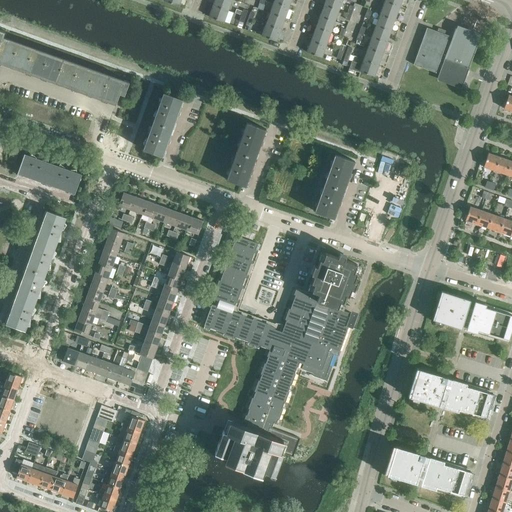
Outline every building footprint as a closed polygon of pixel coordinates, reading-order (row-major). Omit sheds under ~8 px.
[(215,0),(213,5),(228,10),(231,0),(215,0)] [(325,0),(324,5),(338,10),(341,0),(325,0)] [(385,1),(380,14),(394,19),(399,6),(385,1)] [(274,2),(270,13),(285,18),(289,7),(274,2)] [(228,10),(213,5),(210,16),(209,16),(224,22),(224,21),(228,10)] [(324,5),(320,16),(334,21),(338,10),(324,5)] [(270,13),(266,24),(281,29),(285,18),(270,13)] [(380,14),(376,25),(390,31),(394,19),(380,14)] [(320,16),(316,27),(330,33),(334,21),(320,16)] [(281,29),(266,24),(262,35),(262,36),(277,41),(277,40),(281,29)] [(376,25),(372,37),(386,42),(390,31),(376,25)] [(316,27),(311,41),(326,46),(330,33),(316,27)] [(437,68),(439,69),(449,41),(447,40),(449,37),(449,36),(427,28),(413,65),(414,65),(414,64),(435,72),(436,73),(436,72),(437,68)] [(456,28),(451,41),(449,41),(439,69),(440,70),(437,78),(438,78),(438,77),(461,86),(461,87),(462,87),(480,37),(479,37),(478,40),(469,37),(471,33),(465,31),(464,35),(455,32),(456,29),(456,28)] [(0,63),(116,105),(120,94),(125,95),(130,82),(124,80),(123,83),(2,40),(5,31),(0,29),(0,63)] [(372,37),(368,48),(382,53),(386,42),(372,37)] [(326,46),(311,41),(307,51),(307,52),(322,57),(326,46)] [(368,48),(364,59),(378,65),(382,53),(368,48)] [(378,65),(364,59),(362,64),(352,61),(349,68),(360,72),(360,71),(374,76),(374,75),(378,65)] [(164,92),(153,121),(173,128),(177,116),(179,117),(180,112),(179,112),(183,99),(164,92)] [(153,121),(143,150),(163,156),(167,144),(169,145),(170,141),(169,140),(173,128),(153,121)] [(246,122),(236,151),(256,158),(260,146),(262,147),(264,142),(262,142),(266,129),(246,122)] [(12,149),(9,157),(16,160),(19,152),(12,149)] [(236,151),(226,179),(246,186),(250,174),(252,175),(254,171),(252,170),(256,158),(236,151)] [(484,167),(495,171),(500,157),(488,153),(484,167)] [(18,174),(46,184),(53,164),(41,160),(42,158),(38,157),(37,158),(25,154),(18,174)] [(335,154),(325,183),(344,190),(349,178),(350,179),(352,174),(350,173),(355,161),(335,154)] [(495,171),(506,174),(511,161),(500,157),(495,171)] [(53,164),(46,184),(75,194),(82,174),(70,170),(70,168),(66,167),(65,168),(53,164)] [(485,187),(489,189),(491,182),(487,181),(488,178),(481,175),(478,184),(485,186),(485,187)] [(325,183),(314,211),(334,219),(339,206),(340,207),(342,202),(340,202),(344,190),(325,183)] [(481,197),(485,199),(488,192),(484,191),(483,191),(479,190),(477,198),(481,199),(481,197)] [(119,206),(130,210),(135,196),(124,192),(119,206)] [(130,210),(141,214),(146,200),(135,196),(130,210)] [(141,214),(153,218),(158,204),(146,200),(141,214)] [(153,218),(164,222),(169,208),(158,204),(153,218)] [(465,220),(477,224),(481,210),(470,206),(465,220)] [(164,222),(175,226),(180,212),(169,208),(164,222)] [(47,210),(36,239),(56,246),(61,234),(62,235),(64,230),(62,230),(66,217),(47,210)] [(477,224),(488,228),(493,214),(481,210),(477,224)] [(175,226),(187,230),(192,216),(180,212),(175,226)] [(361,213),(357,224),(362,226),(366,214),(361,213)] [(488,228),(499,232),(504,218),(493,214),(488,228)] [(192,216),(187,230),(198,234),(203,220),(192,216)] [(499,232),(511,236),(511,232),(511,221),(504,218),(499,232)] [(111,228),(106,239),(120,244),(124,233),(111,228)] [(243,230),(240,237),(244,238),(252,241),(255,234),(243,230)] [(267,348),(274,329),(275,327),(267,325),(267,324),(256,320),(256,321),(242,316),(243,315),(233,312),(237,299),(238,299),(242,288),(241,288),(246,274),(247,274),(251,263),(250,263),(255,249),(256,250),(258,243),(252,241),(244,238),(236,236),(214,299),(204,325),(210,328),(267,348)] [(36,239),(26,267),(46,274),(50,262),(52,263),(54,259),(52,258),(56,246),(36,239)] [(106,239),(102,251),(116,256),(120,244),(106,239)] [(154,244),(151,252),(162,255),(164,247),(154,244)] [(132,249),(126,247),(124,251),(140,257),(142,252),(132,249)] [(102,251),(98,262),(112,267),(116,256),(102,251)] [(176,252),(172,263),(186,268),(190,256),(176,252)] [(248,422),(247,426),(267,433),(269,427),(271,428),(272,427),(274,422),(277,423),(278,419),(279,419),(283,408),(282,408),(284,401),(285,402),(289,391),(288,391),(290,384),(291,384),(295,374),(294,373),(298,362),(303,363),(302,369),(325,377),(334,354),(328,352),(330,347),(340,351),(353,314),(339,309),(342,302),(343,302),(357,264),(326,253),(312,291),(319,293),(317,299),(314,298),(315,295),(297,289),(282,332),(274,329),(267,348),(270,349),(267,356),(268,356),(266,363),(265,363),(261,374),(262,374),(259,380),(258,380),(255,391),(256,391),(253,398),(252,397),(248,408),(249,408),(247,415),(246,415),(244,421),(248,422)] [(98,262),(94,274),(108,279),(112,267),(98,262)] [(172,263),(168,274),(182,279),(186,268),(172,263)] [(26,267),(16,295),(36,303),(40,291),(42,291),(43,287),(42,286),(46,274),(26,267)] [(94,274),(90,285),(104,290),(108,279),(94,274)] [(168,274),(164,286),(178,291),(182,279),(168,274)] [(90,285),(86,296),(100,301),(104,290),(90,285)] [(164,286),(160,297),(174,302),(178,291),(164,286)] [(461,328),(464,320),(468,322),(467,327),(509,340),(511,330),(511,315),(474,304),(472,309),(468,307),(470,299),(441,291),(432,319),(461,328)] [(36,303),(16,295),(6,324),(26,331),(30,319),(32,319),(33,315),(32,314),(36,303)] [(86,296),(82,308),(107,317),(109,312),(98,308),(100,301),(86,296)] [(160,297),(156,308),(170,313),(174,302),(160,297)] [(82,308),(78,319),(92,324),(94,317),(106,321),(107,318),(107,317),(82,308)] [(156,308),(152,320),(166,325),(170,313),(156,308)] [(92,324),(78,319),(74,330),(88,335),(92,324)] [(136,327),(162,336),(166,325),(152,320),(150,326),(138,322),(136,327)] [(146,336),(144,343),(158,348),(162,336),(136,327),(135,330),(135,332),(146,336)] [(55,355),(55,357),(63,360),(68,347),(68,348),(69,344),(61,341),(55,355)] [(158,348),(144,343),(141,349),(130,345),(128,350),(134,352),(140,354),(154,359),(158,348)] [(63,361),(74,365),(79,352),(68,347),(63,361)] [(74,365),(85,369),(90,356),(79,352),(74,365)] [(141,355),(139,362),(150,366),(152,359),(141,355)] [(85,369),(96,373),(101,360),(90,356),(85,369)] [(120,364),(135,369),(135,368),(128,365),(129,361),(122,358),(120,364)] [(96,373),(108,377),(113,364),(101,360),(96,373)] [(139,362),(136,368),(148,372),(150,366),(139,362)] [(108,377),(119,381),(124,368),(113,364),(108,377)] [(132,381),(134,375),(135,372),(124,368),(119,381),(130,386),(132,381)] [(136,368),(135,372),(134,375),(145,379),(148,372),(136,368)] [(410,397),(439,406),(448,377),(419,368),(410,397)] [(9,372),(5,383),(18,388),(22,376),(9,372)] [(134,375),(132,381),(143,386),(145,379),(134,375)] [(0,381),(0,394),(1,395),(14,399),(18,388),(5,383),(0,381)] [(444,404),(487,418),(494,395),(451,382),(444,404)] [(0,407),(10,411),(14,399),(1,395),(0,394),(0,407)] [(97,416),(108,420),(113,422),(117,411),(101,405),(97,416)] [(0,419),(6,422),(10,411),(0,407),(0,419)] [(97,416),(93,428),(103,432),(108,420),(97,416)] [(125,420),(123,425),(140,432),(144,420),(132,416),(130,422),(125,420)] [(223,430),(215,453),(217,453),(217,451),(222,453),(222,455),(227,457),(225,462),(227,462),(228,459),(238,463),(237,466),(244,469),(253,472),(253,473),(263,476),(265,471),(271,473),(271,471),(277,473),(281,461),(284,453),(293,457),(300,437),(272,427),(271,428),(269,427),(267,433),(247,426),(232,421),(228,432),(223,430)] [(119,437),(124,439),(124,438),(136,443),(140,432),(123,425),(123,426),(119,437)] [(93,428),(89,439),(99,443),(103,432),(93,428)] [(116,442),(114,448),(132,454),(136,443),(124,438),(124,439),(122,444),(116,442)] [(89,439),(85,450),(95,454),(99,443),(89,439)] [(25,452),(37,456),(41,446),(29,442),(25,452)] [(387,475),(416,484),(425,455),(396,446),(387,475)] [(118,456),(116,461),(128,466),(132,454),(114,448),(112,454),(118,456)] [(89,465),(94,466),(96,467),(97,462),(93,461),(95,454),(85,450),(82,459),(90,462),(89,465)] [(511,452),(506,451),(503,463),(511,465),(511,452)] [(16,477),(28,481),(32,468),(21,464),(23,461),(16,459),(12,471),(18,473),(16,477)] [(422,482),(464,495),(471,472),(429,459),(422,482)] [(109,466),(107,471),(124,477),(128,466),(116,461),(113,468),(109,466)] [(28,481),(39,485),(46,467),(34,463),(32,468),(28,481)] [(511,465),(503,463),(499,475),(511,478),(511,465)] [(85,476),(91,478),(92,478),(93,474),(92,473),(94,466),(89,465),(85,476)] [(51,489),(55,477),(57,471),(46,467),(39,485),(51,489)] [(102,482),(108,484),(120,488),(124,477),(107,471),(105,476),(102,482)] [(51,489),(62,493),(67,481),(68,476),(63,474),(61,479),(55,477),(51,489)] [(511,478),(499,475),(495,486),(509,491),(511,481),(511,478)] [(67,481),(62,493),(73,497),(80,479),(75,478),(73,483),(67,481)] [(100,489),(99,494),(116,500),(120,488),(108,484),(105,490),(100,489)] [(495,486),(492,498),(506,502),(509,491),(495,486)] [(81,487),(79,494),(85,496),(88,489),(81,487)] [(116,500),(99,494),(97,498),(102,500),(99,507),(112,511),(116,500)] [(492,498),(488,510),(495,511),(502,511),(506,502),(492,498)]
